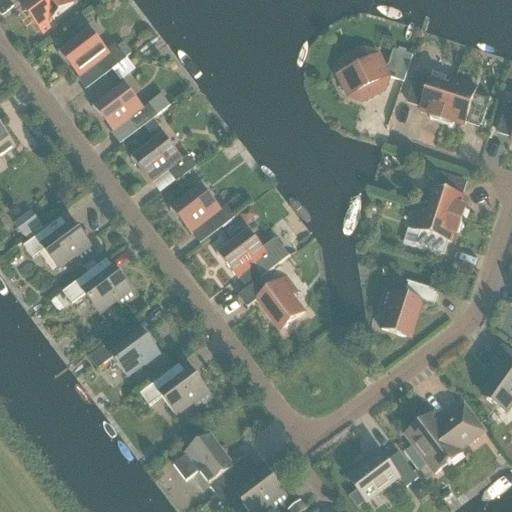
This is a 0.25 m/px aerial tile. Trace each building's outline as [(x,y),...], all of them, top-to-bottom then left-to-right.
[(38,0),(54,20),(74,5),(70,0),(38,0)] [(115,44),(106,51),(90,30),(58,55),(59,56),(61,54),(80,79),(95,67),(104,78),(127,60),(115,44)] [(158,39),(139,52),(147,62),(165,49),(158,39)] [(347,64),(343,63),(338,77),(342,79),(349,94),(350,94),(349,98),(363,103),(364,99),(365,99),(380,92),(380,91),(384,93),(389,79),(404,84),(413,57),(394,51),(388,66),(382,70),(378,61),(377,61),(379,57),(364,52),(363,56),(362,56),(347,63),(347,64)] [(429,120),(441,124),(455,82),(433,75),(431,80),(416,75),(407,103),(422,108),(420,113),(431,117),(429,120)] [(477,90),(455,82),(441,124),(453,128),(454,124),(465,128),(466,122),(482,127),(491,100),(475,95),(477,90)] [(504,87),(496,84),(491,97),(499,100),(504,87)] [(161,96),(149,105),(143,110),(124,85),(92,109),(93,110),(95,109),(114,134),(129,122),(138,133),(170,108),(161,96)] [(511,105),(507,104),(497,134),(511,138),(511,140),(511,143),(511,105)] [(0,157),(1,159),(16,148),(0,126),(0,157)] [(132,161),(133,160),(153,185),(168,173),(176,184),(197,168),(188,156),(182,161),(163,136),(131,160),(132,161)] [(428,187),(420,209),(462,223),(466,211),(462,210),(466,200),(460,198),(465,183),(438,174),(433,189),(428,187)] [(172,211),(191,236),(207,224),(215,234),(235,219),(226,207),(220,212),(201,187),(169,211),(170,212),(172,211)] [(239,196),(227,205),(233,212),(244,203),(239,196)] [(251,209),(240,216),(247,225),(257,218),(251,209)] [(462,223),(420,209),(413,232),(418,234),(413,249),(441,257),(446,242),(451,244),(455,233),(459,235),(462,223)] [(40,226),(30,213),(13,225),(23,238),(40,226)] [(81,264),(95,253),(75,227),(70,231),(61,220),(24,248),(33,260),(44,252),(59,271),(76,258),(81,264)] [(276,240),(263,250),(248,231),(216,256),(217,257),(219,255),(238,280),(254,268),(262,279),(290,258),(276,240)] [(121,309),(136,298),(116,271),(115,272),(107,261),(63,294),(72,306),(85,296),(99,316),(117,303),(121,309)] [(262,281),(261,280),(238,297),(248,309),(261,299),(285,329),(305,314),(292,297),(298,292),(287,278),(268,292),(260,282),(262,281)] [(438,293),(407,283),(403,296),(386,291),(380,308),(388,311),(381,331),(405,339),(417,302),(434,308),(438,293)] [(149,372),(164,361),(144,335),(138,339),(130,328),(89,359),(98,371),(113,360),(127,379),(145,366),(149,372)] [(511,353),(503,347),(494,359),(508,369),(486,401),(506,415),(511,407),(511,353)] [(179,367),(140,397),(150,409),(163,399),(176,418),(194,405),(198,411),(213,400),(193,374),(187,378),(179,367)] [(484,434),(464,408),(447,422),(449,425),(443,429),(433,416),(405,436),(435,476),(463,455),(460,452),(484,434)] [(209,487),(217,498),(256,469),(256,468),(254,470),(246,458),(229,471),(205,440),(185,455),(186,456),(172,466),(185,483),(192,477),(203,492),(209,487)] [(418,480),(399,455),(388,463),(381,455),(348,480),(357,492),(365,503),(366,504),(399,479),(407,489),(418,480)] [(256,469),(217,498),(226,510),(239,500),(247,511),(262,511),(270,506),(274,511),(275,511),(290,502),(270,475),(264,479),(256,469)] [(422,485),(412,493),(420,502),(430,495),(422,485)] [(357,492),(350,498),(358,509),(365,503),(357,492)] [(305,511),(307,511),(300,502),(287,511),(305,511)]
